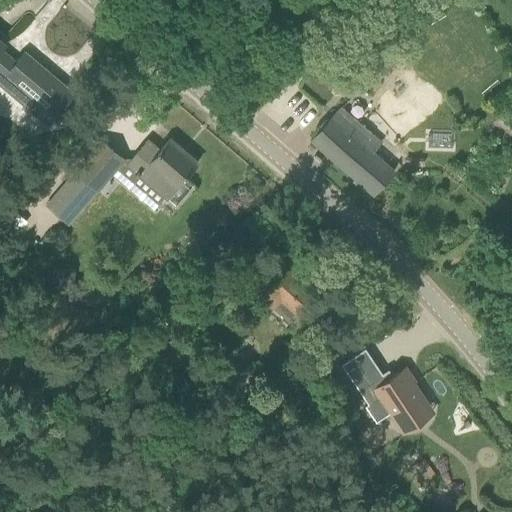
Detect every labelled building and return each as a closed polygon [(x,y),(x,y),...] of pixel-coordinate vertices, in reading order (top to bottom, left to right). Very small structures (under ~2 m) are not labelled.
[(389,59),(398,49),(394,45),(399,40),(389,30),(384,35),(363,57),(384,76),(394,65),(389,59)] [(0,85),(47,125),(74,94),(25,52),(15,64),(1,52),(6,46),(0,41),(0,85)] [(311,139),(374,194),(395,170),(374,151),(382,142),(342,106),(333,116),(333,115),(311,139)] [(128,163),(102,140),(49,203),(70,221),(112,172),(154,209),(165,196),(177,206),(191,190),(182,181),(198,162),(171,138),(160,150),(148,140),(128,163)] [(291,323),(316,295),(284,266),(267,286),(268,287),(260,295),(291,323)] [(381,397),(395,418),(424,398),(414,383),(416,382),(405,366),(386,379),(383,374),(359,389),(369,405),(381,397)]
